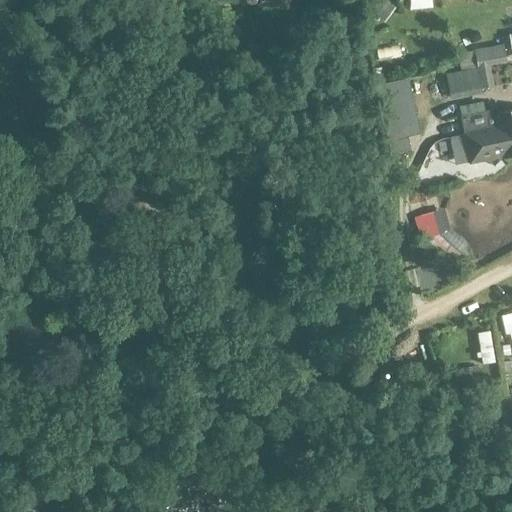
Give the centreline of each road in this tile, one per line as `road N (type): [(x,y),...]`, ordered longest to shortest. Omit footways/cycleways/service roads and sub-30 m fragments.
road 1 (unclassified): [(257,401),(511,266)]
road 2 (unclassified): [(257,401),(511,433)]
road 3 (unclassified): [(41,511),(194,396),(257,401)]
road 4 (track): [(194,396),(0,361)]
